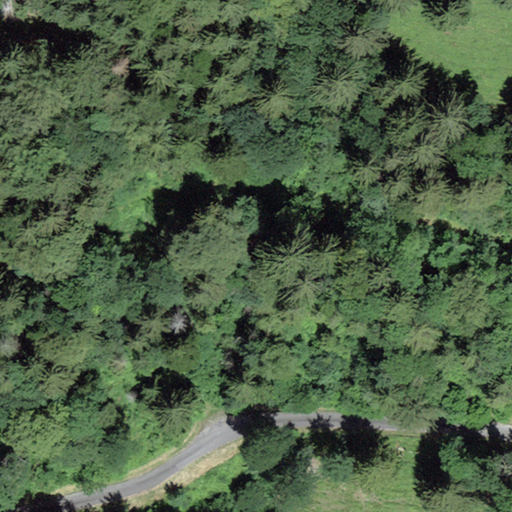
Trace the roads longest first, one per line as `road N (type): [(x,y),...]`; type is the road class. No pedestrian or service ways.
road 1 (residential): [(511,238),(221,181),(121,206),(46,269),(0,270)]
road 2 (unclassified): [(354,425),(247,426),(224,433),(154,483),(43,511)]
road 3 (unclassified): [(354,425),(511,431)]
